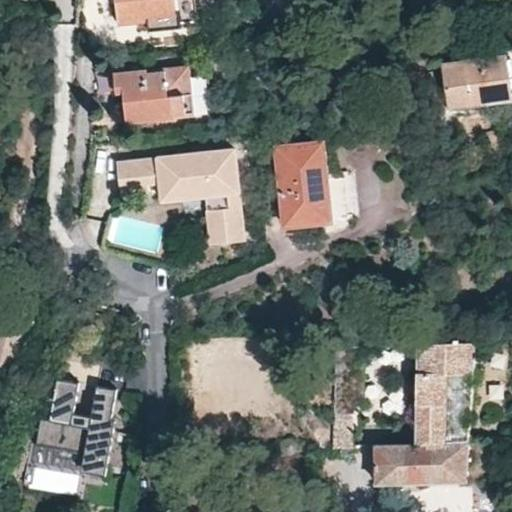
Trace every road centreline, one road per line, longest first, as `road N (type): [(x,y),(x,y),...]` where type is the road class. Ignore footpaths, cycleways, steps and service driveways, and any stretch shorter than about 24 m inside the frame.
road 1 (residential): [(132,280),(78,252),(57,212),(70,29)]
road 2 (residential): [(148,511),(160,300),(132,280)]
road 3 (residential): [(0,276),(98,298),(132,280)]
